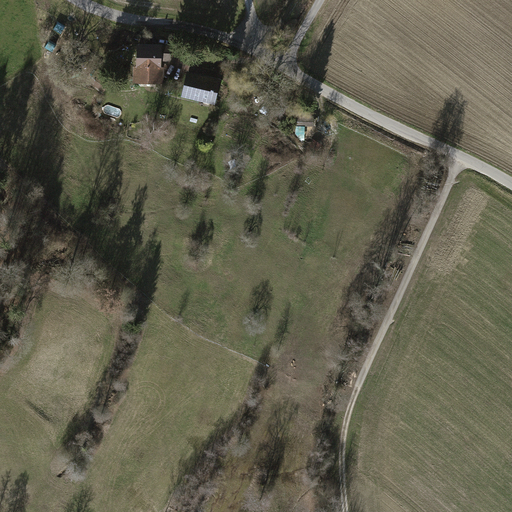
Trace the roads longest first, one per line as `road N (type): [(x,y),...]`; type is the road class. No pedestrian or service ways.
road 1 (unclassified): [(511,185),(241,44),(77,0)]
road 2 (track): [(347,511),(343,472),(354,400),(457,154)]
road 3 (track): [(268,57),(200,60),(152,33),(152,24)]
